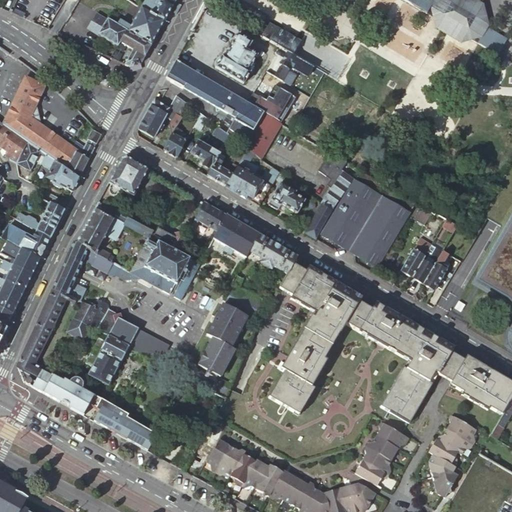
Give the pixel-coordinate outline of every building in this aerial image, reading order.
[(155,17),(164,22),(176,0),(145,0),(144,2),(158,10),(155,17)] [(431,0),(401,0),(426,14),(433,1),(431,0)] [(478,8),(480,4),(472,0),(435,0),(430,8),(433,18),(443,16),(465,29),(478,8)] [(119,43),(125,31),(78,1),(57,35),(71,41),(88,16),(93,19),(92,22),(97,26),(93,33),(116,47),(119,43)] [(127,32),(151,46),(164,22),(155,17),(158,10),(144,2),(143,4),(127,32)] [(468,31),(471,41),(481,38),(488,26),(482,6),(480,4),(478,8),(465,29),(468,31)] [(443,16),(433,18),(462,35),(465,29),(443,16)] [(462,35),(433,18),(435,29),(461,44),(471,41),(462,35)] [(268,24),(260,37),(288,53),(293,56),(300,42),(268,24)] [(471,41),(468,31),(465,29),(462,35),(471,41)] [(487,30),(478,45),(496,56),(505,41),(487,30)] [(128,58),(124,66),(126,66),(129,68),(141,64),(146,55),(149,50),(151,46),(127,32),(125,31),(119,43),(130,49),(126,57),(128,58)] [(215,68),(243,85),(249,73),(247,72),(256,57),(258,58),(262,50),(251,44),(238,36),(236,36),(231,45),(232,46),(225,59),(221,57),(220,58),(218,59),(215,63),(215,65),(215,66),(215,67),(215,68)] [(123,57),(114,52),(110,59),(120,64),(123,57)] [(313,68),(293,56),(288,53),(281,65),(290,70),(291,68),(307,78),(313,68)] [(281,124),(175,62),(168,75),(168,76),(169,76),(171,80),(170,80),(170,81),(169,81),(170,81),(212,106),(205,119),(207,120),(217,127),(230,137),(247,150),(254,155),(261,160),(281,124)] [(24,77),(2,125),(27,143),(46,156),(61,167),(68,156),(72,155),(71,157),(72,158),(77,151),(72,147),(40,125),(36,107),(39,99),(44,90),(45,87),(24,77)] [(161,106),(154,101),(150,107),(165,116),(169,110),(176,97),(169,92),(161,106)] [(175,128),(188,106),(176,97),(169,110),(175,115),(168,127),(161,142),(166,145),(172,133),(175,128)] [(150,107),(137,130),(153,139),(158,130),(160,131),(163,126),(161,125),(165,116),(150,107)] [(207,120),(205,119),(201,115),(198,120),(193,128),(200,132),(207,120)] [(0,147),(2,148),(7,153),(5,157),(4,158),(16,164),(27,143),(2,125),(0,123),(0,147)] [(226,144),(230,137),(217,127),(212,134),(226,144)] [(162,152),(176,159),(185,142),(178,138),(181,132),(175,128),(172,133),(166,145),(162,152)] [(88,141),(97,145),(101,136),(92,131),(87,140),(88,141)] [(219,154),(221,151),(218,150),(217,153),(198,142),(191,154),(204,162),(201,166),(210,170),(219,154)] [(46,156),(27,143),(16,164),(16,165),(30,172),(37,159),(39,155),(44,158),(46,156)] [(61,167),(79,180),(95,149),(86,144),(83,150),(81,153),(77,151),(72,158),(71,157),(72,155),(68,156),(61,167)] [(72,147),(77,151),(81,153),(83,150),(74,144),(72,147)] [(238,167),(225,188),(259,208),(271,187),(264,183),(261,181),(261,180),(252,175),(254,174),(257,168),(249,164),(254,155),(247,150),(238,167)] [(206,177),(225,188),(238,167),(233,164),(230,169),(221,164),(225,158),(219,154),(210,170),(206,177)] [(321,205),(330,211),(342,196),(352,180),(340,171),(347,162),(334,154),(328,162),(326,161),(318,172),(331,180),(327,186),(331,189),(320,204),(321,205)] [(63,188),(72,193),(79,180),(61,167),(46,156),(44,158),(42,162),(41,165),(50,170),(45,179),(52,183),(53,186),(60,189),(63,188)] [(133,198),(147,172),(126,160),(121,161),(108,185),(110,186),(108,189),(109,190),(109,191),(109,193),(109,194),(110,195),(110,196),(111,196),(112,196),(113,197),(114,197),(116,196),(117,196),(118,194),(118,195),(120,191),(133,198)] [(275,180),(279,174),(273,169),(268,176),(275,181),(275,180)] [(321,236),(376,269),(415,204),(359,171),(321,236)] [(284,177),(279,174),(275,180),(275,181),(278,182),(281,182),(284,177)] [(271,187),(275,181),(268,176),(264,183),(271,187)] [(281,205),(296,214),(304,201),(296,197),(298,194),(280,184),(268,205),(268,206),(277,211),(281,205)] [(15,220),(36,232),(50,239),(64,211),(40,199),(36,207),(45,212),(39,225),(36,223),(35,220),(29,216),(26,217),(19,214),(15,220)] [(149,238),(151,234),(152,232),(98,204),(76,245),(106,261),(109,257),(110,255),(99,249),(106,237),(115,241),(124,226),(148,239),(149,238)] [(225,217),(203,204),(189,231),(192,233),(198,222),(217,233),(225,217)] [(304,234),(315,240),(331,212),(330,211),(321,205),(304,234)] [(430,222),(434,214),(421,206),(406,233),(418,241),(420,239),(430,222)] [(445,221),(434,214),(430,222),(441,228),(445,221)] [(511,216),(480,274),(476,282),(480,288),(503,301),(511,311),(511,321),(507,333),(505,341),(510,350),(511,351),(511,216)] [(249,253),(258,236),(225,217),(217,233),(213,240),(219,244),(217,248),(230,255),(232,251),(245,259),(246,259),(249,253)] [(456,227),(445,221),(441,228),(452,234),(456,227)] [(12,244),(40,260),(50,239),(36,232),(33,239),(8,226),(1,238),(6,241),(12,244)] [(155,237),(151,234),(149,238),(178,253),(184,241),(175,235),(172,239),(158,232),(155,237)] [(287,275),(293,265),(297,259),(258,236),(249,253),(263,261),(261,263),(260,265),(270,271),(272,269),(273,267),(287,275)] [(178,253),(149,238),(148,239),(128,273),(139,279),(148,284),(149,282),(161,288),(159,290),(169,295),(174,285),(178,287),(173,297),(180,301),(199,265),(178,253)] [(420,239),(418,241),(400,272),(411,278),(430,246),(431,245),(428,243),(429,241),(426,240),(425,242),(420,239)] [(12,244),(6,241),(2,249),(8,252),(12,244)] [(106,261),(76,245),(74,243),(64,264),(63,265),(61,271),(52,291),(67,297),(76,277),(78,272),(79,270),(84,258),(86,259),(85,263),(107,275),(113,265),(111,264),(106,261)] [(441,252),(442,252),(443,249),(432,243),(431,245),(430,246),(441,252)] [(10,264),(32,275),(40,260),(12,244),(8,252),(17,256),(15,260),(12,259),(10,264)] [(430,246),(411,278),(422,285),(441,252),(430,246)] [(440,267),(447,255),(442,252),(441,252),(422,285),(433,291),(446,270),(440,267)] [(4,281),(24,291),(32,275),(10,264),(3,261),(0,267),(0,268),(9,272),(4,281)] [(139,279),(128,273),(113,265),(107,275),(112,277),(113,274),(124,280),(139,279)] [(297,268),(293,265),(287,275),(279,289),(279,290),(284,292),(291,297),(290,300),(313,313),(315,310),(317,312),(313,319),(310,317),(287,357),(283,363),(279,370),(283,372),(268,398),(281,405),(278,411),(277,413),(277,414),(278,414),(278,415),(279,415),(280,415),(281,415),(282,415),(282,414),(283,412),(286,408),(298,416),(314,389),(311,388),(326,362),(324,360),(339,334),(345,325),(377,344),(384,348),(407,361),(410,363),(406,370),(403,368),(380,408),(409,425),(431,385),(428,383),(434,374),(437,376),(446,380),(451,383),(449,386),(462,393),(460,396),(467,400),(487,412),(489,409),(501,416),(505,410),(509,403),(511,398),(511,384),(485,369),(479,365),(465,357),(463,361),(458,358),(451,354),(453,349),(393,315),(387,312),(374,304),(371,310),(358,303),(360,299),(307,268),(305,272),(297,268)] [(243,280),(236,276),(231,284),(234,285),(238,288),(243,280)] [(0,298),(17,307),(24,291),(4,281),(0,278),(0,286),(1,287),(0,290),(0,298)] [(148,284),(159,290),(161,288),(149,282),(148,284)] [(262,300),(238,288),(234,285),(232,290),(259,305),(262,300)] [(261,322),(271,304),(262,300),(259,305),(232,290),(225,303),(234,307),(240,310),(261,322)] [(41,369),(40,369),(34,366),(65,301),(67,297),(52,291),(45,305),(16,368),(17,369),(36,378),(41,369)] [(76,301),(67,297),(65,301),(74,305),(76,301)] [(0,306),(14,313),(17,307),(0,298),(0,306)] [(98,300),(93,309),(105,315),(106,316),(108,311),(109,309),(108,305),(98,300)] [(82,322),(90,307),(84,304),(82,303),(67,333),(82,341),(90,326),(82,322)] [(0,324),(6,328),(14,313),(0,306),(0,324)] [(213,324),(206,336),(212,340),(230,349),(246,318),(238,314),(232,311),(222,306),(216,318),(214,321),(213,324)] [(90,326),(96,329),(105,315),(93,309),(91,308),(90,307),(82,322),(90,326)] [(106,316),(98,330),(108,336),(129,348),(154,362),(164,344),(137,330),(137,328),(131,325),(122,320),(120,313),(117,314),(117,313),(115,312),(112,313),(108,311),(106,316)] [(129,348),(108,336),(105,341),(100,352),(101,352),(92,368),(88,376),(108,387),(120,363),(121,363),(129,348)] [(100,352),(105,341),(99,338),(85,364),(92,368),(101,352),(100,352)] [(219,378),(234,351),(230,349),(212,340),(198,367),(219,378)] [(168,346),(164,344),(154,362),(159,365),(166,350),(168,346)] [(172,353),(166,350),(159,365),(164,368),(170,356),(172,353)] [(176,359),(170,356),(164,368),(170,371),(176,359)] [(184,363),(176,359),(170,371),(177,375),(183,366),(184,363)] [(43,362),(40,369),(41,369),(47,372),(50,366),(43,362)] [(177,375),(193,383),(198,374),(183,366),(177,375)] [(90,406),(95,396),(83,389),(84,386),(84,385),(84,384),(83,381),(81,378),(78,377),(75,376),(73,376),(70,378),(69,379),(68,381),(63,378),(62,380),(47,372),(41,369),(36,378),(17,369),(24,382),(26,381),(26,384),(60,403),(61,401),(72,407),(71,409),(84,417),(90,406)] [(428,383),(431,385),(437,376),(434,374),(428,383)] [(221,382),(215,395),(225,400),(229,390),(231,386),(221,382)] [(148,453),(157,437),(155,436),(127,419),(129,416),(95,396),(90,406),(101,412),(95,423),(148,453)] [(496,425),(503,429),(511,414),(505,410),(501,416),(496,425)] [(461,456),(476,431),(451,417),(449,420),(450,424),(443,437),(438,438),(436,441),(435,440),(427,453),(432,456),(428,463),(436,494),(444,499),(457,477),(452,473),(455,468),(450,465),(457,454),(461,456)] [(379,431),(374,440),(372,443),(370,443),(368,444),(364,451),(365,455),(354,474),(376,487),(391,462),(390,462),(398,449),(400,447),(404,446),(408,439),(381,423),(378,427),(379,431)] [(489,436),(496,440),(503,429),(496,425),(489,436)] [(511,449),(496,440),(489,436),(488,438),(478,455),(511,475),(511,449)] [(224,440),(220,438),(205,463),(233,480),(234,484),(246,491),(248,490),(250,488),(268,498),(270,494),(301,511),(358,511),(366,509),(374,495),(357,485),(335,490),(324,493),(325,496),(320,493),(313,489),(313,485),(309,483),(307,486),(301,482),(300,478),(294,475),(290,476),(283,471),(282,473),(279,471),(270,465),(268,468),(262,465),(261,460),(257,458),(255,462),(244,455),(245,453),(241,451),(237,452),(224,445),(224,440)] [(0,511),(21,511),(21,510),(25,502),(14,496),(13,492),(9,490),(0,485),(0,511)]
